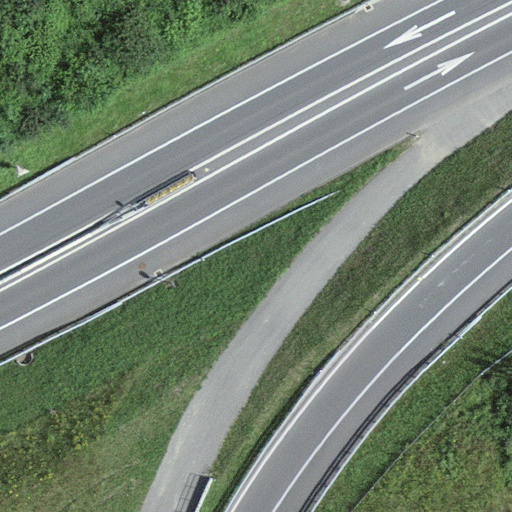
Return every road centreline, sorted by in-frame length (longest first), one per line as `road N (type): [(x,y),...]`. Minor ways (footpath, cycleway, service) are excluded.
road 1 (motorway): [(253,511),(347,383),(511,225)]
road 2 (trunk): [(194,175),(511,7)]
road 3 (motorway): [(0,308),(79,267),(194,175)]
road 4 (motorway): [(194,175),(0,253)]
